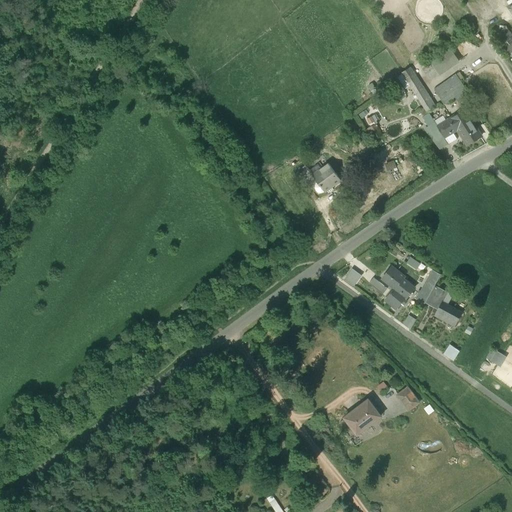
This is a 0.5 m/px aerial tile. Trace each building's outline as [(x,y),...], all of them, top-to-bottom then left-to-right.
[(511,34),(506,26),(493,36),(507,56),(508,56),(511,52),(511,34)] [(421,69),(429,81),(457,63),(449,51),(421,69)] [(433,108),(419,84),(420,83),(410,68),(403,73),(427,112),(433,108)] [(456,75),(435,90),(445,104),(456,97),(466,90),(456,75)] [(466,90),(456,97),(462,107),(473,100),(466,90)] [(437,127),(443,136),(444,138),(453,132),(457,130),(457,129),(470,121),(464,111),(446,122),(438,126),(437,127)] [(368,119),(372,126),(383,119),(379,112),(368,119)] [(435,123),(434,121),(430,114),(423,118),(428,127),(429,127),(435,123)] [(438,126),(446,122),(443,116),(434,121),(435,123),(437,127),(438,126)] [(480,137),(470,121),(457,129),(457,130),(467,145),(480,137)] [(443,136),(437,127),(435,123),(429,127),(437,139),(443,136)] [(437,139),(429,127),(428,127),(425,129),(440,149),(448,145),(444,138),(443,136),(437,139)] [(457,139),(453,132),(444,138),(448,145),(457,139)] [(313,175),(307,168),(305,166),(295,173),(307,190),(317,182),(312,176),(313,175)] [(340,181),(333,170),(324,176),(319,170),(313,175),(312,176),(317,182),(324,192),(340,181)] [(428,214),(426,216),(426,217),(402,234),(408,244),(412,241),(409,236),(435,219),(432,214),(429,216),(428,214)] [(420,264),(411,258),(407,263),(416,269),(420,264)] [(404,276),(394,268),(389,275),(387,273),(382,280),(387,283),(388,282),(395,287),(402,279),(404,276)] [(361,276),(352,269),(345,279),(354,286),(361,276)] [(432,272),(427,281),(435,285),(440,276),(432,272)] [(387,289),(374,278),(369,283),(383,294),(387,289)] [(402,279),(395,287),(407,296),(408,296),(414,288),(402,279)] [(427,281),(417,298),(425,303),(431,293),(435,286),(435,285),(427,281)] [(443,303),(448,293),(435,286),(431,293),(437,297),(431,306),(438,310),(442,302),(443,303)] [(407,296),(395,287),(384,300),(396,310),(402,303),(404,305),(407,302),(405,300),(407,296)] [(431,293),(425,303),(431,306),(437,297),(431,293)] [(448,293),(443,303),(447,305),(452,295),(448,293)] [(443,303),(442,302),(438,310),(435,315),(455,326),(462,313),(447,305),(443,303)] [(415,321),(409,317),(404,324),(410,330),(415,321)] [(442,353),(453,361),(460,351),(449,343),(442,353)] [(506,358),(491,349),(485,359),(500,368),(506,358)] [(419,403),(408,387),(397,395),(409,410),(419,403)] [(368,400),(344,418),(345,418),(340,422),(345,429),(350,425),(357,434),(381,416),(368,400)]
